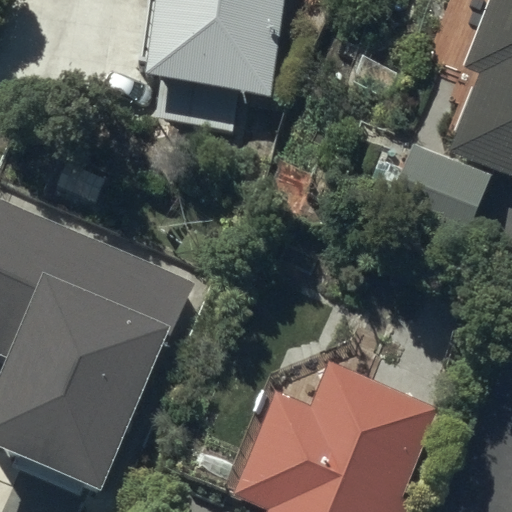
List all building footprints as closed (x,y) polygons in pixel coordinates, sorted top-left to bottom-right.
[(125,0),(126,3),(158,3),(153,104),(289,105),(290,0),(125,0)] [(511,0),(496,0),(466,89),(477,93),(449,174),(511,195),(511,0)] [(491,195),(409,164),(387,223),(469,254),(491,195)] [(0,489),(57,511),(108,511),(192,302),(0,225),(0,383),(14,389),(0,424),(0,489)] [(410,511),(438,427),(327,391),(314,432),(275,419),(244,511),(410,511)]
